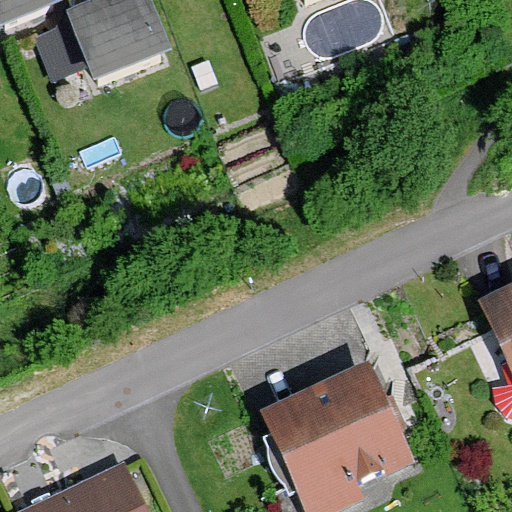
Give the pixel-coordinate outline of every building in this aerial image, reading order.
[(0,0),(0,32),(63,12),(58,0),(0,0)] [(351,0),(273,0),(285,30),(353,5),(351,0)] [(123,16),(55,42),(78,102),(147,77),(123,16)] [(511,411),(511,306),(466,328),(507,414),(511,411)] [(395,476),(346,386),(245,441),(284,511),(361,511),(354,498),(395,476)] [(127,511),(111,478),(41,511),(127,511)]
